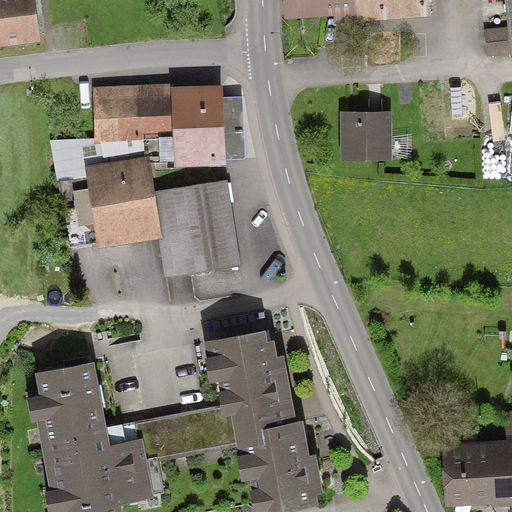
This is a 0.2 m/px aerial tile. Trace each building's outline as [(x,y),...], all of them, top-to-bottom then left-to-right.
[(0,0),(0,41),(35,36),(30,0),(0,0)] [(282,0),(283,5),(283,11),(376,4),(376,9),(425,6),(424,0),(282,0)] [(511,0),(506,0),(509,28),(483,30),(485,55),(511,52),(511,0)] [(171,83),(93,87),(95,138),(96,143),(143,139),(174,137),(175,168),(226,165),(223,85),(171,87),(171,83)] [(384,154),(384,116),(343,116),(343,154),(384,154)] [(145,156),(143,139),(96,143),(95,138),(51,140),(58,182),(87,176),(86,168),(145,156)] [(155,191),(149,155),(145,156),(86,168),(87,176),(89,188),(73,191),(79,226),(95,223),(98,249),(159,239),(163,239),(155,191)] [(228,179),(155,191),(163,239),(159,239),(165,277),(242,264),(228,179)] [(231,407),(238,443),(240,455),(248,460),(253,488),(261,494),(264,509),(312,500),(309,488),(306,488),(301,464),(294,465),(290,443),(294,442),(292,429),(282,431),(277,409),(269,366),(266,367),(259,332),(205,342),(208,357),(204,358),(208,378),(218,376),(221,390),(217,391),(220,409),(231,407)] [(191,452),(230,444),(225,418),(134,436),(136,448),(105,454),(88,363),(37,373),(44,414),(37,415),(51,491),(59,490),(62,511),(116,511),(115,507),(110,508),(109,502),(161,492),(154,459),(191,452)] [(447,505),(447,499),(511,496),(511,411),(503,412),(506,449),(441,454),(444,505),(447,505)]
